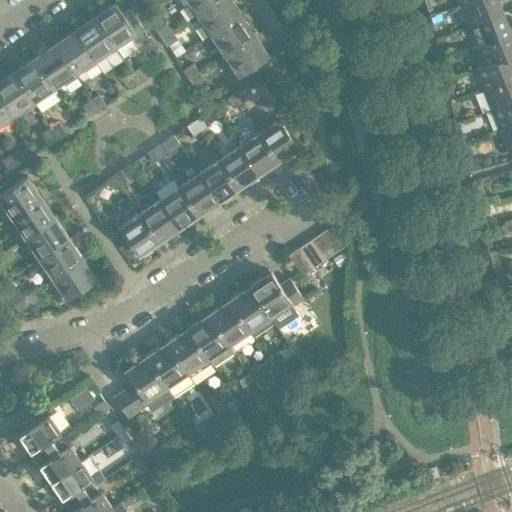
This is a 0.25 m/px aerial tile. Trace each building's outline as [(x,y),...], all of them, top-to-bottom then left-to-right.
[(194,15),(198,13),(197,12),(214,0),(189,0),(190,1),(186,3),(194,14),(194,15)] [(214,0),(197,12),(198,13),(203,21),(200,23),(208,36),(211,33),(211,32),(240,12),(232,0),(214,0)] [(503,11),(498,0),(471,0),(460,4),(468,24),(503,11)] [(148,35),(129,6),(121,11),(115,1),(94,15),(114,45),(123,39),(125,42),(132,37),(136,43),(148,35)] [(476,45),(511,30),(511,22),(508,24),(503,11),(468,24),(476,45)] [(211,32),(211,33),(217,42),(214,44),(222,56),(225,54),(224,53),(254,32),(240,12),(211,32)] [(94,15),(74,29),(94,59),(94,58),(102,53),(105,56),(117,48),(114,45),(94,15)] [(155,29),(160,36),(171,29),(166,22),(155,29)] [(74,29),(53,43),(73,72),(74,72),(82,67),(84,70),(96,62),(94,58),(94,59),(74,29)] [(171,29),(160,36),(166,45),(177,38),(171,29)] [(511,54),(511,30),(476,45),(484,64),(484,65),(510,55),(510,56),(511,54)] [(254,32),(224,53),(225,54),(231,62),(227,64),(236,76),(269,54),(254,32)] [(53,43),(33,56),(53,86),(54,86),(62,80),(64,83),(76,75),(74,72),(73,72),(53,43)] [(510,55),(484,65),(484,64),(475,67),(483,88),(511,76),(511,60),(510,56),(510,55)] [(33,56),(13,70),(33,100),(34,99),(42,94),(44,97),(56,89),(54,86),(53,86),(33,56)] [(193,62),(182,69),(188,77),(199,70),(193,62)] [(139,66),(131,71),(138,82),(146,76),(139,66)] [(13,70),(0,78),(0,93),(13,113),(21,107),(24,111),(36,103),(34,99),(33,100),(13,70)] [(199,70),(188,77),(194,86),(205,79),(199,70)] [(130,88),(138,82),(131,71),(122,77),(130,88)] [(511,100),(511,76),(483,88),(491,108),(511,100)] [(240,89),(233,93),(240,103),(246,99),(240,89)] [(0,93),(0,121),(1,121),(3,124),(16,116),(13,113),(0,93)] [(99,93),(91,98),(98,109),(106,104),(99,93)] [(240,103),(233,93),(226,98),(233,108),(240,103)] [(89,115),(98,109),(91,98),(82,104),(89,115)] [(511,100),(491,108),(499,128),(511,123),(511,100)] [(200,116),(193,120),(200,130),(206,125),(200,116)] [(279,117),(259,131),(279,160),(286,155),(285,154),(298,146),(279,117)] [(58,120),(50,126),(58,136),(65,131),(58,120)] [(193,120),(186,125),(193,134),(200,130),(193,120)] [(511,123),(499,128),(507,149),(511,147),(511,123)] [(58,136),(50,126),(41,132),(49,142),(58,136)] [(279,160),(259,131),(239,144),(258,173),(270,165),(271,166),(279,160)] [(160,142),(154,147),(160,157),(167,152),(160,142)] [(258,173),(239,144),(219,158),(239,188),(246,182),(245,181),(258,173)] [(160,157),(154,147),(147,151),(153,161),(160,157)] [(18,148),(10,153),(17,164),(25,158),(18,148)] [(8,170),(17,164),(10,153),(1,159),(8,170)] [(476,156),(467,158),(470,168),(479,166),(476,156)] [(239,188),(219,158),(199,171),(218,200),(230,191),(231,193),(239,188)] [(120,169),(114,174),(121,184),(127,179),(120,169)] [(218,200),(199,171),(179,185),(199,214),(207,209),(206,208),(218,200)] [(8,218),(12,216),(11,215),(41,195),(27,174),(0,192),(0,198),(4,204),(0,206),(8,217),(8,218)] [(121,184),(114,174),(107,178),(114,188),(121,184)] [(199,214),(179,185),(159,198),(179,226),(190,218),(191,220),(199,214)] [(41,195),(11,215),(12,216),(17,224),(14,227),(22,239),(25,237),(25,235),(54,215),(41,195)] [(179,226),(159,198),(139,211),(160,241),(167,236),(166,235),(179,226)] [(497,224),(491,202),(480,205),(486,227),(497,224)] [(160,241),(139,211),(119,226),(138,254),(151,245),(152,247),(160,241)] [(25,235),(25,237),(31,245),(28,247),(36,259),(39,257),(38,255),(68,236),(54,215),(25,235)] [(340,219),(329,226),(342,246),(353,239),(340,219)] [(507,223),(495,225),(497,234),(509,232),(507,223)] [(329,226),(319,233),(332,253),(342,246),(329,226)] [(319,233),(309,240),(322,259),(332,253),(319,233)] [(82,256),(68,236),(38,255),(39,257),(45,265),(41,267),(50,279),(53,277),(52,276),(82,256)] [(309,240),(299,246),(312,266),(322,259),(309,240)] [(302,273),(303,273),(312,266),(299,246),(288,253),(302,273)] [(344,250),(333,257),(338,265),(349,258),(344,250)] [(96,277),(82,256),(52,276),(53,277),(58,285),(55,287),(63,299),(96,277)] [(291,300),(279,283),(270,270),(249,285),(270,315),(290,301),(291,300)] [(303,297),(289,277),(279,283),(291,300),(290,301),(292,304),(303,297)] [(249,285),(229,298),(249,329),(270,315),(249,285)] [(7,294),(13,302),(23,296),(18,287),(7,294)] [(23,296),(13,302),(19,311),(29,304),(23,296)] [(229,298),(208,312),(228,342),(249,329),(229,298)] [(208,312),(187,327),(207,357),(228,342),(208,312)] [(187,327),(166,340),(187,371),(207,357),(187,327)] [(191,376),(187,371),(166,340),(146,354),(173,394),(184,387),(184,386),(185,385),(185,384),(186,383),(186,382),(185,380),(191,376)] [(280,351),(284,358),(294,351),(289,344),(280,351)] [(173,394),(146,354),(125,369),(134,382),(124,388),(137,408),(148,401),(152,408),(173,394)] [(259,365),(263,372),(273,365),(269,358),(259,365)] [(238,379),(243,386),(253,379),(248,372),(238,379)] [(217,393),(222,400),(232,393),(227,386),(217,393)] [(86,388),(71,398),(77,408),(93,397),(86,388)] [(127,415),(137,408),(124,388),(114,395),(127,415)] [(109,406),(104,400),(94,407),(99,413),(109,406)] [(197,407),(201,414),(211,407),(207,400),(197,407)] [(33,448),(38,455),(63,438),(59,431),(60,430),(48,413),(18,434),(30,451),(33,448)] [(111,424),(118,434),(125,430),(118,420),(111,424)] [(125,430),(118,434),(125,445),(132,440),(125,430)] [(63,438),(38,455),(42,462),(39,464),(50,480),(80,460),(69,444),(68,445),(63,438)] [(147,463),(140,453),(133,458),(140,469),(147,463)] [(80,460),(50,480),(61,497),(65,495),(69,501),(94,484),(90,478),(91,477),(80,460)] [(439,476),(435,465),(423,469),(426,480),(439,476)] [(94,484),(69,501),(74,508),(70,510),(71,511),(103,511),(111,507),(100,490),(99,491),(94,484)]
